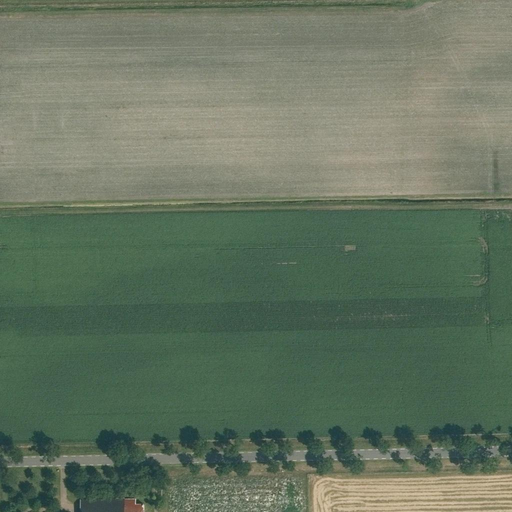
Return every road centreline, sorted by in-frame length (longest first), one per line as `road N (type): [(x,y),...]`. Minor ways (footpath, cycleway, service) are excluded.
road 1 (tertiary): [(0,463),(511,452)]
road 2 (track): [(144,0),(0,2)]
